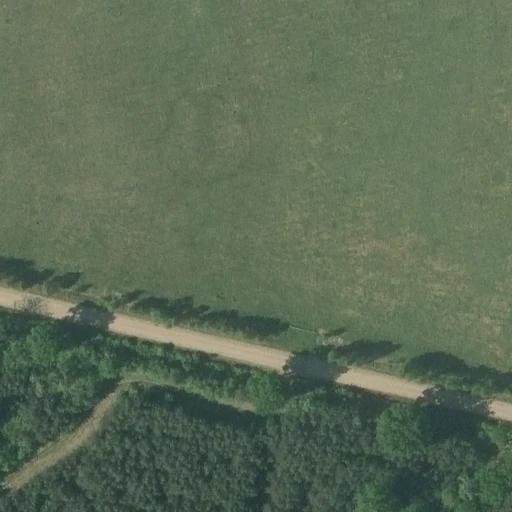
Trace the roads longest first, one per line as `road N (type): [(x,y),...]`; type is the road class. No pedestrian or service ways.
road 1 (track): [(0,299),(511,415)]
road 2 (track): [(300,366),(276,398),(240,410),(124,380),(0,483)]
